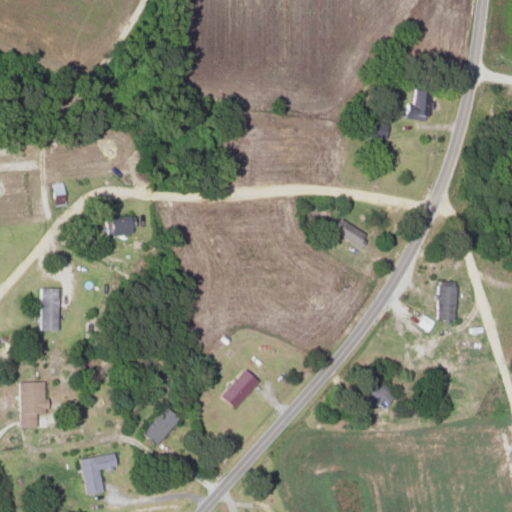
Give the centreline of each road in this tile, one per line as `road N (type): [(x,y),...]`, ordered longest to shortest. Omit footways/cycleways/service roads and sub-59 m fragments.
road 1 (residential): [(199,511),(320,382),(391,277),(485,76),(490,0)]
road 2 (residential): [(423,209),(378,193),(316,190),(214,198),(140,190),(88,198),(55,221),(0,290)]
